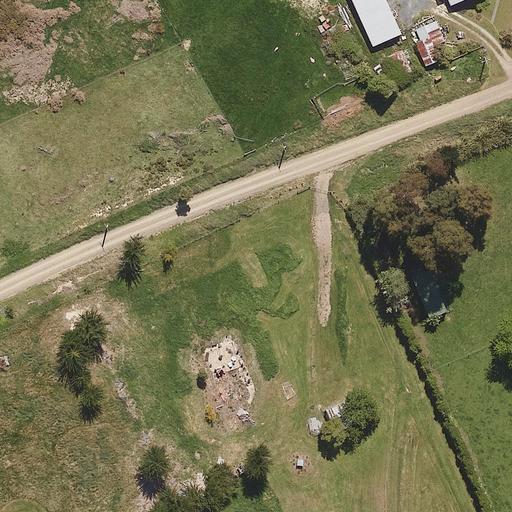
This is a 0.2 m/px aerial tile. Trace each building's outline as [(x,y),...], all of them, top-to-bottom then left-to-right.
[(399,31),(384,0),(351,0),(371,44),(399,31)] [(437,59),(432,46),(447,40),(438,18),(410,29),(417,46),(424,64),(437,59)] [(447,308),(431,268),(412,276),(428,316),(447,308)] [(249,382),(232,342),(205,353),(221,393),(249,382)] [(359,428),(347,398),(325,407),(337,437),(359,428)]
